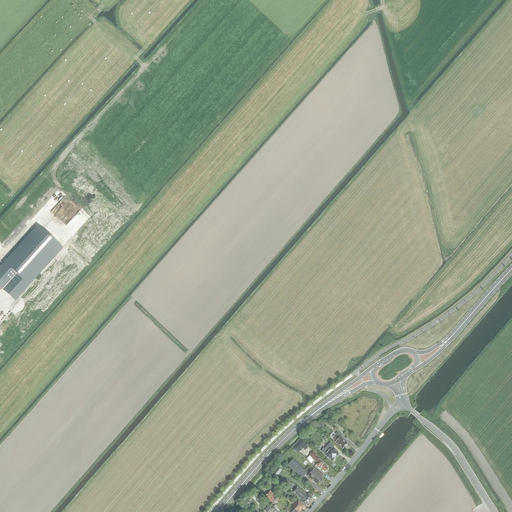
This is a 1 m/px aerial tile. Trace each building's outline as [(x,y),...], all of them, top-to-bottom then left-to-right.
[(0,250),(29,219),(21,211),(0,234),(0,250)] [(0,294),(4,298),(2,299),(7,303),(10,299),(13,302),(57,254),(34,233),(0,269),(0,294)] [(342,449),(347,444),(340,438),(342,436),(338,432),(331,439),(342,449)] [(300,439),(292,447),(299,453),(306,445),(300,439)] [(330,443),(324,449),(321,452),(326,456),(326,457),(327,458),(328,457),(332,461),(333,460),(334,461),(335,459),(335,458),(338,454),(331,448),(334,446),(330,443)] [(327,467),(315,456),(316,454),(313,452),(309,456),(316,462),(317,461),(317,462),(315,465),(320,470),(321,469),(325,472),(328,469),(327,468),(327,467)] [(307,473),(293,459),(287,465),(302,478),(307,473)] [(322,478),(314,470),(308,476),(317,484),(322,478)] [(305,506),(309,502),(312,499),(306,493),(305,494),(297,486),(291,492),(300,501),(302,503),(305,506)] [(276,496),(271,491),(265,496),(272,503),(279,497),(277,495),(276,496)] [(299,511),(305,506),(297,499),(289,508),(288,507),(285,510),(287,511),(299,511)]
